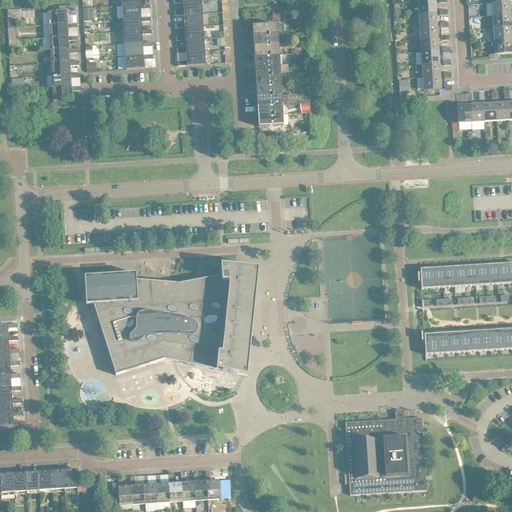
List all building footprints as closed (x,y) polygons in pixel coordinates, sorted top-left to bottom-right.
[(175,16),(185,15),(202,14),(202,1),(184,2),(184,3),(185,11),(175,11),(175,16)] [(419,2),(419,15),(437,14),(436,1),(419,2)] [(493,4),(493,16),(511,15),(510,2),(493,4)] [(123,6),(124,19),(141,18),(141,17),(141,9),(151,9),(150,4),(140,5),(123,6)] [(49,13),(50,25),(67,24),(67,16),(77,15),(76,6),(60,7),(60,11),(49,12),(49,13)] [(92,8),(83,8),(84,21),(93,21),(92,8)] [(176,28),(186,28),(186,27),(203,26),(202,14),(185,15),(185,23),(175,24),(176,28)] [(419,15),(420,27),(438,26),(437,14),(419,15)] [(493,16),(494,29),(511,28),(511,15),(493,16)] [(124,19),(124,31),(142,30),(141,22),(151,21),(151,17),(141,17),(141,18),(124,19)] [(17,18),(8,19),(9,28),(18,28),(17,18)] [(50,25),(51,38),(68,37),(68,28),(78,28),(77,23),(67,24),(50,25)] [(254,26),(254,36),(276,35),(276,24),(253,26),(254,26)] [(176,41),(186,40),(204,39),(203,26),(186,27),(186,28),(186,36),(176,36),(176,41)] [(420,27),(421,40),(439,39),(438,26),(420,27)] [(494,29),(495,41),(511,40),(511,31),(511,28),(494,29)] [(124,31),(125,44),(143,43),(142,35),(152,34),(152,29),(142,30),(124,31)] [(254,36),(255,46),(277,45),(276,35),(254,36)] [(51,38),(52,50),(69,49),(69,41),(78,40),(78,36),(68,37),(51,38)] [(177,53),(187,53),(205,51),(204,39),(186,40),(187,48),(177,49),(177,53)] [(421,40),(422,52),(439,51),(439,39),(421,40)] [(511,40),(495,41),(496,54),(500,54),(501,54),(511,53),(511,40)] [(125,44),(126,57),(143,55),(143,47),(153,46),(153,42),(143,43),(125,44)] [(255,46),(255,56),(277,55),(277,45),(255,46)] [(52,50),(52,63),(70,62),(69,54),(79,53),(79,48),(69,49),(52,50)] [(187,53),(188,61),(178,62),(178,66),(187,65),(187,66),(206,65),(206,64),(205,64),(205,51),(187,53)] [(422,52),(423,65),(440,64),(439,51),(422,52)] [(143,55),(126,57),(127,69),(126,69),(126,70),(145,69),(145,68),(144,68),(144,60),(154,59),(153,55),(143,55)] [(255,56),(256,66),(278,65),(277,55),(255,56)] [(97,58),(87,59),(87,73),(98,72),(97,58)] [(52,63),(53,76),(71,75),(71,74),(70,66),(80,65),(80,61),(70,62),(52,63)] [(423,65),(423,78),(441,76),(440,64),(423,65)] [(256,66),(257,76),(279,75),(278,65),(256,66)] [(53,76),(54,88),(71,87),(71,79),(81,78),(81,74),(71,74),(71,75),(53,76)] [(257,76),(257,86),(279,85),(279,75),(257,76)] [(441,76),(423,78),(424,90),(424,91),(442,90),(442,89),(441,76)] [(409,80),(399,81),(400,94),(410,93),(409,80)] [(257,86),(258,96),(280,95),(279,85),(257,86)] [(71,87),(54,88),(55,101),(54,101),(55,109),(73,108),(73,99),(72,99),(72,91),(82,91),(81,86),(71,87)] [(258,96),(259,106),(281,105),(280,95),(258,96)] [(496,103),(484,104),(485,122),(497,121),(496,103)] [(509,103),(496,103),(497,121),(510,120),(509,103)] [(484,104),(471,105),(472,122),(485,122),(484,104)] [(259,106),(259,116),(281,115),(281,105),(259,106)] [(472,122),(471,105),(458,106),(452,106),(453,124),(460,123),(472,122)] [(281,115),(259,116),(257,116),(257,127),(282,125),(281,115)] [(497,265),(498,285),(509,284),(508,264),(497,265)] [(137,280),(136,273),(85,276),(87,304),(94,304),(117,375),(165,360),(248,377),(259,269),(221,265),(222,276),(180,284),(137,280)] [(487,285),(486,265),(475,266),(477,286),(487,285)] [(498,285),(497,265),(486,265),(487,285),(498,285)] [(466,287),(477,286),(475,266),(465,267),(466,287)] [(455,287),(454,267),(443,268),(444,288),(455,287)] [(465,267),(454,267),(455,287),(466,287),(465,267)] [(444,288),(443,268),(432,269),(433,289),(444,288)] [(433,289),(432,269),(421,269),(422,289),(433,289)] [(0,337),(8,337),(8,328),(18,328),(18,323),(8,324),(0,324),(0,337)] [(501,330),(502,350),(511,349),(511,334),(511,329),(501,330)] [(501,330),(490,331),(491,351),(502,350),(501,330)] [(479,331),(469,332),(470,352),(481,352),(479,331)] [(491,351),(490,331),(479,331),(481,352),(491,351)] [(469,332),(458,333),(459,353),(470,352),(469,332)] [(448,354),(447,333),(436,334),(438,354),(448,354)] [(458,333),(447,333),(448,354),(459,353),(458,333)] [(438,354),(436,334),(425,335),(426,355),(438,354)] [(0,337),(0,349),(9,349),(9,341),(19,340),(18,336),(8,337),(0,337)] [(0,349),(0,362),(10,362),(9,354),(19,353),(19,348),(9,349),(0,349)] [(0,362),(0,375),(11,375),(11,374),(10,366),(20,365),(20,361),(10,362),(0,362)] [(0,375),(0,387),(12,387),(11,379),(21,378),(21,374),(11,374),(11,375),(0,375)] [(0,387),(0,400),(12,400),(12,399),(12,391),(22,391),(22,386),(12,387),(0,387)] [(0,400),(0,413),(13,412),(13,404),(23,403),(22,399),(12,399),(12,400),(0,400)] [(13,412),(0,413),(0,426),(14,425),(13,416),(23,416),(23,411),(13,412)] [(351,495),(427,491),(422,418),(405,419),(404,413),(396,413),(397,420),(346,423),(351,495)] [(77,471),(64,471),(65,489),(77,488),(77,489),(78,489),(78,491),(86,490),(85,480),(78,481),(77,470),(77,471)] [(64,471),(52,472),(53,490),(65,489),(64,471)] [(52,472),(39,473),(40,490),(53,490),(52,472)] [(206,472),(207,482),(208,500),(221,499),(226,499),(226,489),(221,489),(220,481),(211,482),(211,472),(206,472)] [(39,473),(26,474),(27,491),(40,490),(39,473)] [(194,473),(194,483),(195,483),(196,501),(208,500),(207,482),(199,483),(198,473),(194,473)] [(15,492),(14,474),(1,475),(1,483),(1,486),(2,493),(3,493),(15,492)] [(26,474),(14,474),(15,492),(27,491),(26,474)] [(169,475),(169,485),(171,502),(183,501),(182,484),(174,484),(173,474),(169,475)] [(181,474),(182,484),(183,501),(196,501),(195,483),(194,483),(186,484),(186,474),(181,474)] [(156,476),(157,485),(158,503),(171,502),(169,485),(161,485),(160,475),(156,476)] [(143,476),(144,486),(145,504),(158,503),(157,485),(149,486),(148,476),(143,476)] [(131,477),(132,487),(133,505),(145,504),(144,486),(136,487),(135,477),(131,477)] [(132,487),(123,488),(123,478),(118,478),(119,487),(120,506),(120,505),(133,505),(132,487)]
